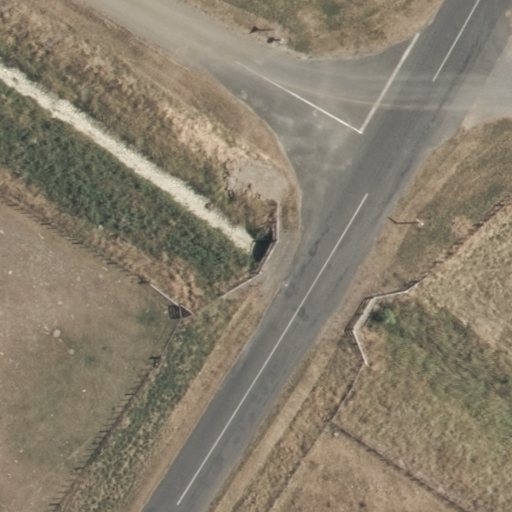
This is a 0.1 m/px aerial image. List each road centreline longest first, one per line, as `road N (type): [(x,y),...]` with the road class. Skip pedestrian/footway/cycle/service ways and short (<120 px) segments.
road 1 (unclassified): [(177,511),(393,149)]
road 2 (unclassified): [(393,149),(137,0)]
road 3 (unclassified): [(393,149),(470,0)]
